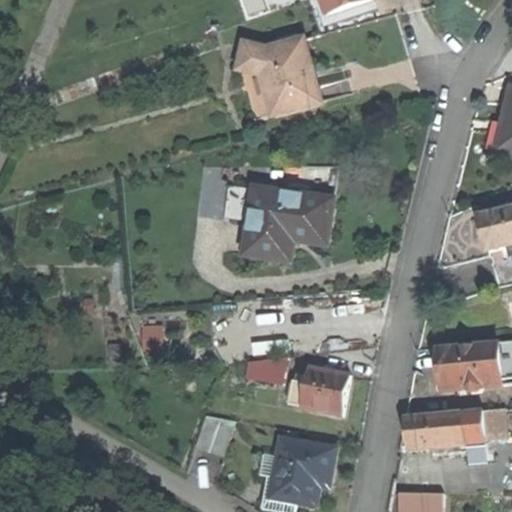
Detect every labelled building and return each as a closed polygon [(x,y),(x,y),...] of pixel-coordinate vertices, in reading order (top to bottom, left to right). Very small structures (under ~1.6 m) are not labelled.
[(323,0),(329,15),(373,0),(323,0)] [(274,116),(322,104),(318,89),(306,41),(267,52),(247,46),(240,72),(264,77),(274,116)] [(511,98),(505,124),(508,125),(505,138),(501,152),(511,154),(511,98)] [(298,263),(301,242),(316,244),(332,247),(339,205),(253,190),(242,254),(298,263)] [(511,210),(481,218),(485,233),(490,253),(511,247),(511,210)] [(511,343),(509,344),(501,344),(505,386),(511,385),(511,343)] [(486,388),(505,386),(501,344),(441,350),(443,374),(445,392),(457,391),(457,389),(465,388),(471,394),(481,393),(486,388)] [(247,380),(285,387),(290,359),(251,364),(247,380)] [(306,409),(346,416),(350,394),(353,376),(313,370),(311,386),(297,384),(293,406),(306,408),(306,409)] [(469,447),(467,433),(487,432),(492,494),(511,492),(511,410),(408,420),(411,453),(419,452),(469,447)] [(225,459),(236,428),(208,418),(197,449),(225,459)] [(324,488),(333,489),(335,475),(339,450),(285,441),(279,476),(272,475),(266,510),(278,511),(298,511),(300,504),(321,507),(324,488)] [(389,511),(412,511),(417,490),(394,486),(389,511)]
